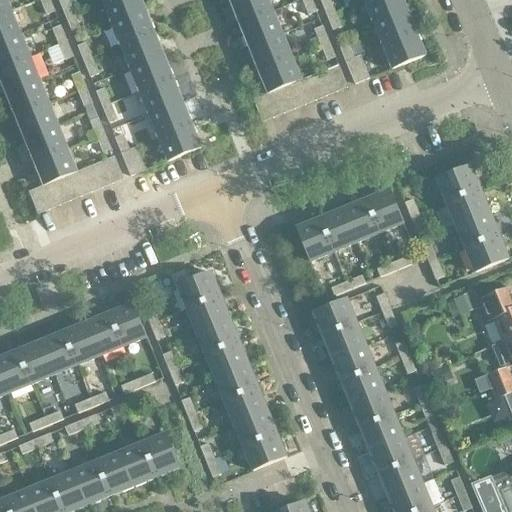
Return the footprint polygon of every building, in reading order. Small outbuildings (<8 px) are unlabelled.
[(6,0),(0,0),(0,17),(12,13),(6,0)] [(47,16),(56,13),(50,0),(43,0),(41,1),(47,16)] [(66,17),(74,14),(68,0),(60,0),(59,1),(66,17)] [(138,0),(107,0),(101,3),(111,26),(144,12),(138,0)] [(267,0),(238,0),(230,4),(239,27),(273,13),(267,0)] [(309,17),(317,13),(318,13),(312,0),(303,0),(302,1),(309,17)] [(320,0),(327,17),(336,14),(330,0),(320,0)] [(401,0),(369,0),(363,2),(373,25),(406,11),(401,0)] [(406,11),(373,25),(382,48),(416,34),(406,11)] [(144,12),(111,26),(120,48),(153,35),(144,12)] [(12,13),(0,17),(0,44),(21,36),(12,13)] [(273,13),(239,27),(249,50),(282,36),(273,13)] [(66,17),(72,32),(80,29),(74,14),(66,17)] [(327,17),(333,32),(342,28),(336,14),(327,17)] [(59,47),(68,44),(61,26),(52,30),(59,47)] [(330,43),(323,27),(314,31),(321,47),(330,43)] [(416,34),(382,48),(392,72),(425,58),(416,34)] [(153,35),(120,48),(130,71),(163,58),(153,35)] [(21,36),(0,44),(0,71),(31,59),(21,36)] [(282,36),(249,50),(258,73),(292,59),(282,36)] [(330,43),(321,47),(327,62),(336,59),(330,43)] [(65,62),(74,58),(68,44),(59,47),(65,62)] [(84,63),(93,60),(87,44),(78,47),(84,63)] [(348,44),(339,47),(346,63),(354,60),(348,44)] [(163,58),(130,71),(139,94),(172,80),(163,58)] [(361,58),(355,60),(354,60),(346,63),(355,87),(370,81),(361,58)] [(31,59),(0,71),(0,79),(6,95),(40,82),(31,59)] [(292,59),(258,73),(268,96),(275,93),(286,89),(296,84),(301,82),(292,59)] [(84,63),(91,79),(99,75),(93,60),(84,63)] [(339,67),(328,71),(338,94),(348,89),(339,67)] [(328,71),(318,76),(327,98),(338,94),(328,71)] [(78,93),(87,89),(80,73),(71,77),(78,93)] [(318,76),(307,80),(316,102),(327,98),(318,76)] [(172,80),(139,94),(148,117),(181,103),(172,80)] [(301,82),(296,84),(306,107),(316,102),(307,80),(301,82)] [(40,82),(6,95),(16,118),(49,105),(40,82)] [(296,84),(286,89),(295,111),(306,107),(296,84)] [(79,118),(87,115),(88,116),(96,112),(93,105),(87,89),(78,93),(79,95),(71,98),(79,118)] [(103,109),(112,105),(105,89),(96,93),(103,109)] [(286,89),(275,93),(284,115),(295,111),(286,89)] [(268,96),(264,98),(274,120),(284,115),(275,93),(268,96)] [(274,120),(264,98),(254,102),(263,124),(274,120)] [(181,103),(148,117),(158,140),(191,126),(181,103)] [(49,105),(16,118),(25,141),(59,128),(49,105)] [(103,109),(109,124),(118,121),(112,105),(103,109)] [(96,112),(88,116),(90,122),(97,139),(106,135),(96,112)] [(191,126),(158,140),(168,163),(201,150),(191,126)] [(59,128),(25,141),(34,164),(42,161),(68,150),(59,128)] [(106,135),(97,139),(103,154),(112,150),(106,135)] [(124,135),(115,139),(122,155),(131,151),(124,135)] [(135,149),(131,151),(122,155),(132,178),(145,173),(135,149)] [(68,150),(42,161),(34,164),(44,188),(50,186),(61,181),(72,177),(78,174),(68,150)] [(114,159),(104,164),(113,186),(124,182),(114,159)] [(104,164),(93,168),(102,191),(113,186),(104,164)] [(93,168),(82,172),(91,195),(102,191),(93,168)] [(437,182),(447,206),(481,192),(471,168),(437,182)] [(78,174),(72,177),(81,199),(91,195),(82,172),(78,174)] [(72,177),(61,181),(70,204),(81,199),(72,177)] [(61,181),(50,186),(59,208),(70,204),(61,181)] [(44,188),(40,190),(49,212),(59,208),(50,186),(44,188)] [(40,190),(29,194),(38,217),(49,212),(40,190)] [(481,192),(447,206),(456,229),(490,215),(481,192)] [(404,227),(390,193),(366,202),(380,237),(404,227)] [(412,220),(420,217),(414,200),(405,203),(412,220)] [(380,237),(366,202),(344,212),(358,246),(380,237)] [(358,246),(344,212),(321,221),(335,255),(358,246)] [(490,215),(456,229),(466,251),(499,238),(490,215)] [(412,220),(418,235),(426,232),(420,217),(412,220)] [(335,255),(321,221),(297,231),(311,265),(335,255)] [(499,238),(466,251),(475,275),(509,261),(499,238)] [(430,266),(439,263),(432,246),(424,250),(430,266)] [(395,273),(412,266),(408,257),(392,264),(395,273)] [(430,266),(436,281),(445,278),(439,263),(430,266)] [(395,273),(392,264),(376,270),(380,279),(395,273)] [(212,274),(178,288),(188,311),(221,298),(212,274)] [(350,291),(366,285),(363,276),(346,283),(350,291)] [(350,291),(346,283),(331,289),(335,298),(350,291)] [(511,290),(481,303),(489,323),(494,321),(504,344),(511,340),(511,290)] [(383,314),(392,311),(385,295),(376,298),(383,314)] [(221,298),(188,311),(197,334),(231,320),(221,298)] [(473,298),(460,304),(464,314),(478,308),(473,298)] [(347,301),(315,315),(325,338),(357,325),(347,301)] [(147,340),(133,306),(110,316),(123,350),(147,340)] [(150,327),(159,323),(153,307),(143,311),(150,327)] [(389,329),(398,326),(392,311),(383,314),(389,329)] [(123,350),(110,316),(87,325),(100,359),(123,350)] [(418,328),(414,317),(406,321),(410,331),(418,328)] [(231,320),(197,334),(206,357),(240,343),(231,320)] [(150,327),(157,342),(166,338),(159,323),(150,327)] [(100,359),(87,325),(64,335),(77,369),(100,359)] [(357,325),(325,338),(334,361),(366,348),(357,325)] [(77,369),(64,335),(41,344),(54,378),(77,369)] [(402,360),(410,357),(404,341),(395,345),(402,360)] [(240,343),(206,357),(216,380),(249,366),(240,343)] [(54,378),(41,344),(18,353),(31,387),(54,378)] [(366,348),(334,361),(343,384),(376,371),(366,348)] [(169,372),(178,369),(171,352),(162,356),(169,372)] [(18,353),(0,360),(0,375),(8,396),(31,387),(18,353)] [(408,376),(417,372),(410,357),(402,360),(408,376)] [(249,366),(216,380),(225,403),(259,389),(249,366)] [(169,372),(175,388),(184,384),(178,369),(169,372)] [(511,375),(510,369),(487,378),(496,401),(505,397),(511,413),(511,375)] [(376,371),(343,384),(352,407),(385,394),(376,371)] [(139,390),(156,383),(152,374),(136,381),(139,390)] [(0,375),(0,399),(8,396),(0,375)] [(139,390),(136,381),(121,387),(124,396),(139,390)] [(420,406),(429,403),(422,386),(414,390),(420,406)] [(259,389),(225,403),(234,426),(268,412),(259,389)] [(94,409),(110,402),(106,393),(90,400),(94,409)] [(385,394),(352,407),(362,430),(394,417),(385,394)] [(146,406),(142,397),(126,403),(130,412),(146,406)] [(188,418),(197,414),(190,398),(181,402),(188,418)] [(94,409),(90,400),(75,406),(78,415),(94,409)] [(130,412),(126,403),(110,410),(114,419),(130,412)] [(427,421),(435,417),(429,403),(420,406),(427,421)] [(64,421),(64,420),(61,412),(44,419),(48,427),(64,421)] [(268,412),(234,426),(244,448),(277,435),(268,412)] [(188,418),(194,433),(203,430),(197,414),(188,418)] [(100,425),(96,416),(81,422),(84,431),(100,425)] [(394,417),(362,430),(371,453),(404,440),(394,417)] [(48,427),(44,419),(29,425),(33,434),(48,427)] [(84,431),(81,422),(65,428),(68,437),(84,431)] [(0,441),(2,446),(18,439),(15,431),(0,436),(0,441)] [(439,452),(448,448),(441,432),(433,436),(439,452)] [(54,443),(50,434),(35,440),(39,450),(54,443)] [(277,435),(244,448),(253,472),(287,458),(277,435)] [(167,436),(143,446),(157,479),(181,469),(167,436)] [(39,450),(35,440),(19,447),(22,456),(39,450)] [(404,440),(371,453),(380,476),(413,463),(404,440)] [(207,464),(215,460),(209,444),(200,448),(207,464)] [(143,446),(121,455),(134,488),(157,479),(143,446)] [(446,467),(454,463),(448,448),(439,452),(446,467)] [(511,511),(511,484),(497,491),(492,477),(491,478),(478,449),(460,456),(482,511),(511,511)] [(121,455),(98,464),(111,497),(134,488),(121,455)] [(207,464),(213,479),(222,476),(215,460),(207,464)] [(413,463),(380,476),(390,499),(422,485),(413,463)] [(98,464),(75,473),(88,507),(111,497),(98,464)] [(75,473),(52,483),(63,511),(75,511),(88,507),(75,473)] [(458,498),(466,494),(460,478),(451,482),(458,498)] [(63,511),(52,483),(29,492),(37,511),(63,511)] [(422,485),(390,499),(395,511),(422,511),(432,508),(422,485)] [(37,511),(29,492),(6,501),(10,511),(37,511)] [(463,511),(466,511),(473,509),(466,494),(458,498),(463,511)] [(10,511),(6,501),(0,503),(0,511),(10,511)] [(308,511),(304,503),(281,511),(308,511)]
